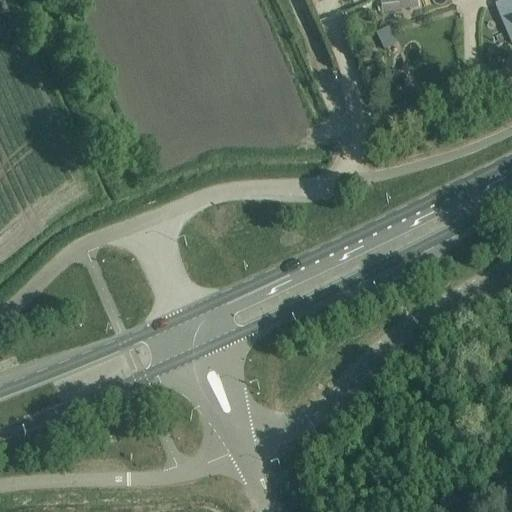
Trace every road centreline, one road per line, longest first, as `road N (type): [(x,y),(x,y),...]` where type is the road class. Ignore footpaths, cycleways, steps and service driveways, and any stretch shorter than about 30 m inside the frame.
road 1 (primary): [(511,159),(183,315)]
road 2 (primary): [(201,351),(511,201)]
road 3 (unclassified): [(245,449),(328,408),(411,325),(511,270)]
road 4 (unclassified): [(0,486),(183,474),(245,449)]
road 5 (unclassified): [(372,177),(222,192),(143,220)]
road 6 (primary): [(0,434),(201,351)]
road 7 (primary): [(183,315),(0,392)]
road 8 (unknown): [(362,179),(360,107),(323,0)]
road 9 (unclassified): [(143,220),(83,245),(0,318)]
